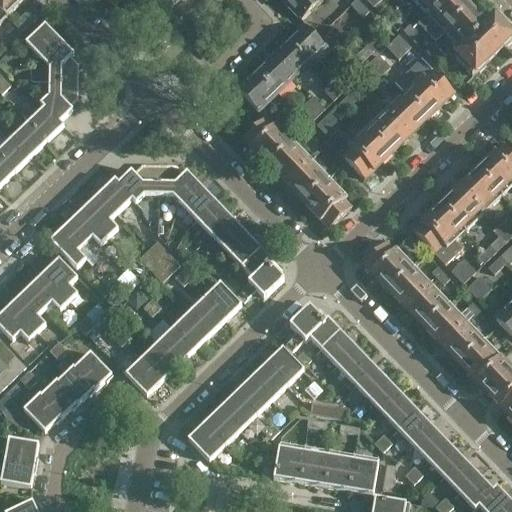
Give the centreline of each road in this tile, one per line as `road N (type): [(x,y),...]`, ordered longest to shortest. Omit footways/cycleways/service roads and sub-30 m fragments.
road 1 (residential): [(329,272),(511,90)]
road 2 (residential): [(162,428),(329,272)]
road 3 (residential): [(329,272),(177,115)]
road 4 (residential): [(0,241),(157,96)]
road 5 (residential): [(468,415),(329,272)]
road 6 (residential): [(162,428),(133,398),(112,402),(67,439),(55,460),(55,511)]
road 7 (residential): [(177,115),(256,39),(256,13),(235,0)]
road 8 (residential): [(346,511),(223,491)]
